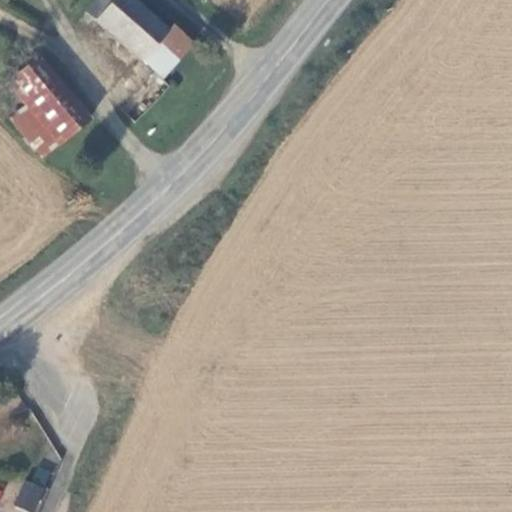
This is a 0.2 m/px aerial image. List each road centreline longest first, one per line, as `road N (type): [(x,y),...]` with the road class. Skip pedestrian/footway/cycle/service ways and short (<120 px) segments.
road 1 (tertiary): [(3,331),(130,230),(336,0)]
road 2 (unknown): [(70,0),(186,174)]
road 3 (unclassified): [(3,331),(57,397),(66,439),(44,511)]
